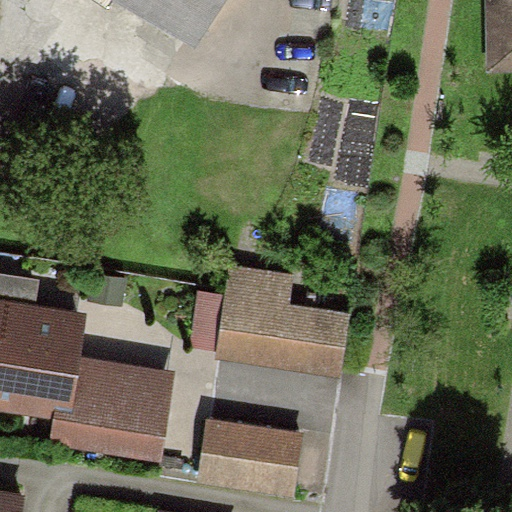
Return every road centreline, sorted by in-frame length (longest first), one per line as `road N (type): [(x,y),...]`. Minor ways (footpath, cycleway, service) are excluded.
road 1 (residential): [(0,466),(273,511)]
road 2 (residential): [(351,511),(373,372)]
